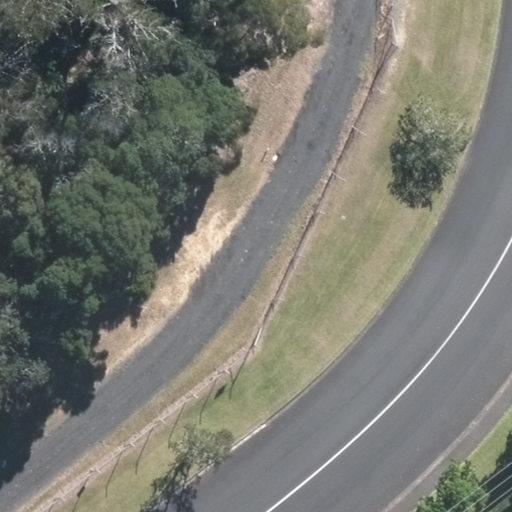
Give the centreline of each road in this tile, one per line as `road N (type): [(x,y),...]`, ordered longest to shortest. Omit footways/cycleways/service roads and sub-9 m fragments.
road 1 (track): [(0,465),(175,331),(350,85),(349,0)]
road 2 (unclassified): [(254,511),(350,439),(478,296),(511,230)]
